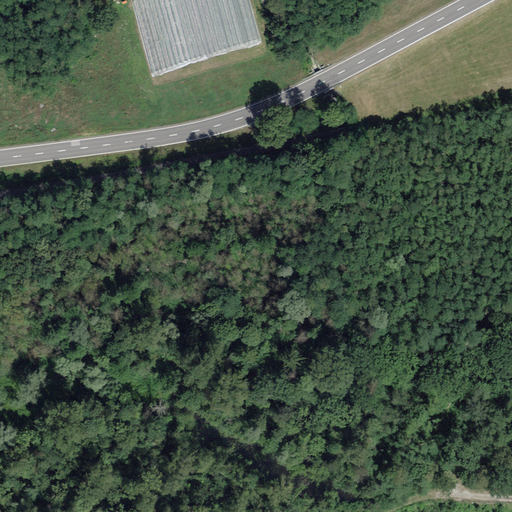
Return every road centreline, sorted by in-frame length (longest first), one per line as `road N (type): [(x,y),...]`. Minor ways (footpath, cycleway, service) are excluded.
road 1 (primary): [(0,159),(216,127),(294,98),(480,0)]
road 2 (track): [(511,499),(427,496),(382,511)]
